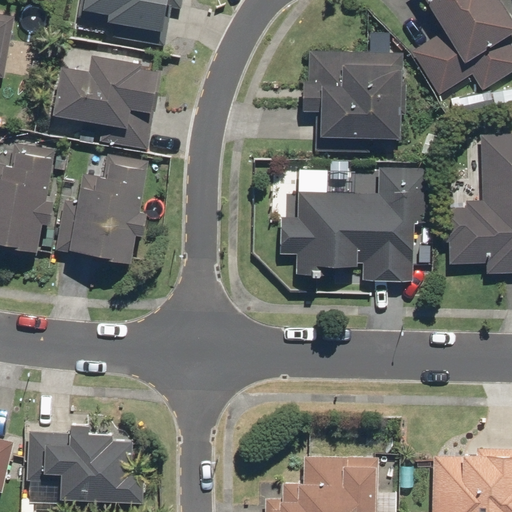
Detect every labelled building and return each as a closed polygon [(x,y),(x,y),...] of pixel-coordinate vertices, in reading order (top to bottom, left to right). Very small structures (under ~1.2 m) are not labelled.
[(180,12),(181,0),(77,0),(75,19),(110,25),(108,38),(164,47),(170,11),(180,12)] [(511,22),(497,0),(418,0),(439,32),(408,52),(436,96),(470,75),(481,92),(511,72),(511,22)] [(0,87),(13,18),(0,15),(0,87)] [(402,53),(306,52),(305,84),(299,84),(298,113),(313,113),(312,152),(400,153),(402,53)] [(146,151),(159,74),(138,71),(139,65),(86,56),(84,72),(57,67),(48,118),(99,127),(96,142),(146,151)] [(511,274),(511,134),(478,135),(480,202),(463,202),(463,208),(447,209),(447,215),(439,215),(440,243),(448,242),(448,264),(483,263),(483,275),(511,274)] [(43,201),(52,149),(14,142),(10,163),(0,160),(0,250),(34,256),(39,226),(47,228),(51,202),(43,201)] [(134,212),(143,160),(105,153),(101,174),(81,170),(76,202),(61,199),(52,254),(125,267),(130,238),(138,239),(142,213),(134,212)] [(425,227),(426,169),(376,168),(376,194),(325,193),(325,171),(295,170),(294,218),(278,218),(277,255),(294,255),(293,276),(359,278),(359,282),(410,283),(411,226),(425,227)] [(22,431),(18,511),(32,511),(33,503),(71,505),(72,500),(136,503),(137,470),(126,470),(127,441),(107,440),(107,434),(84,432),(85,426),(63,425),(63,433),(22,431)] [(0,487),(11,442),(0,439),(0,487)] [(511,511),(511,448),(473,448),(472,454),(429,453),(428,511),(511,511)] [(260,498),(259,511),(375,511),(376,456),(298,454),(297,481),(276,481),(276,498),(260,498)]
